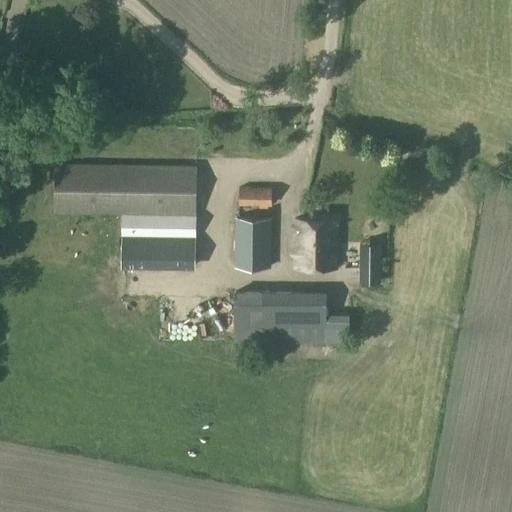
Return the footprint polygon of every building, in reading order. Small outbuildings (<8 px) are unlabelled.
[(0,152),(10,126),(17,108),(0,101),(0,152)] [(57,162),(56,210),(124,211),(196,213),(197,165),(57,162)] [(272,185),(239,184),(239,205),(272,205),(272,185)] [(235,266),(271,266),(272,216),(235,216),(235,266)] [(337,265),(337,218),(295,218),(295,227),(291,227),(291,245),(294,245),(294,266),(337,265)] [(337,263),(357,264),(358,251),(338,250),(337,263)] [(381,265),(381,256),(373,256),(370,256),(360,256),(360,269),(377,269),(379,269),(381,269),(381,266),(381,265)] [(326,290),(233,290),(233,340),(326,341),(326,290)]
